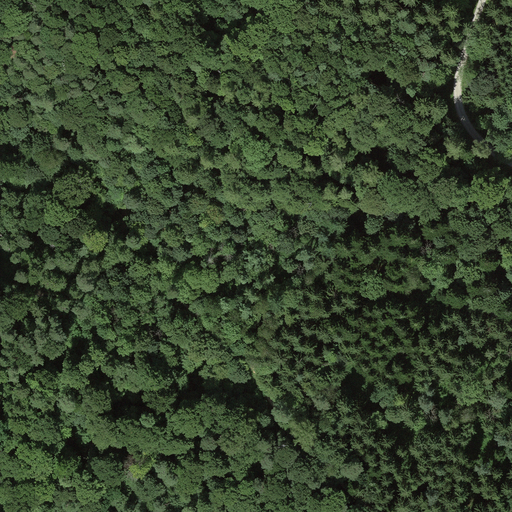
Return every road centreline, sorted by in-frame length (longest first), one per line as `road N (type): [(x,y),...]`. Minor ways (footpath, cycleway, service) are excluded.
road 1 (track): [(511,200),(320,203),(183,177)]
road 2 (track): [(183,177),(131,116),(52,93),(0,63)]
road 3 (track): [(484,0),(458,74),(457,112),(511,160)]
